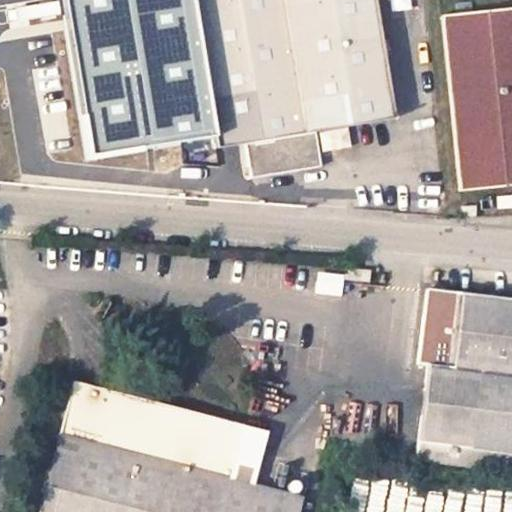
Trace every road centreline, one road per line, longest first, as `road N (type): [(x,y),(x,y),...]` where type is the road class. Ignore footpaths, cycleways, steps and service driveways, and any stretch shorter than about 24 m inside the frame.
road 1 (residential): [(0,206),(511,246)]
road 2 (unknown): [(349,233),(406,187),(416,169),(411,32),(430,16),(508,0)]
